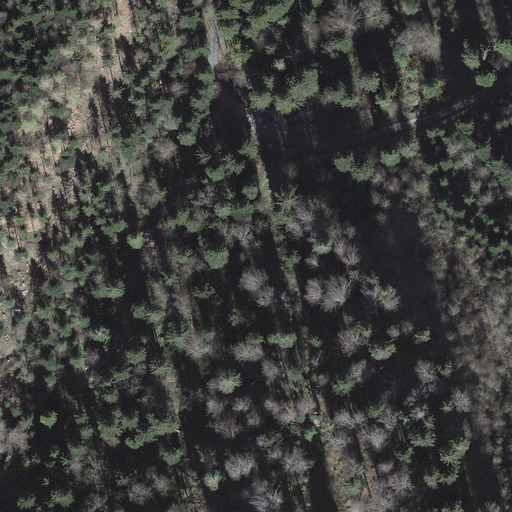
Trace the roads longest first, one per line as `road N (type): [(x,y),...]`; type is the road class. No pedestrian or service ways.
road 1 (track): [(262,128),(328,106),(343,68),(434,0)]
road 2 (unclassified): [(216,0),(215,82),(247,120),(296,139)]
